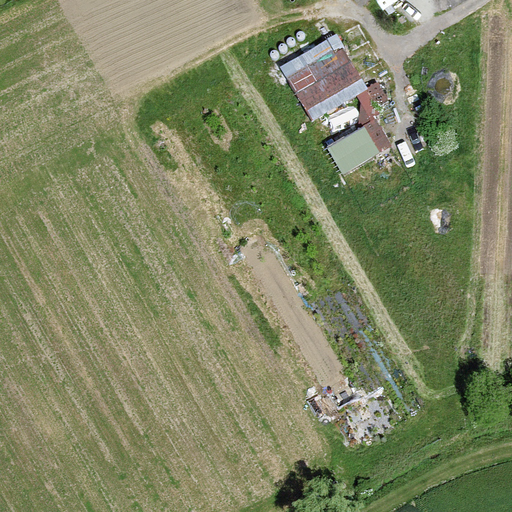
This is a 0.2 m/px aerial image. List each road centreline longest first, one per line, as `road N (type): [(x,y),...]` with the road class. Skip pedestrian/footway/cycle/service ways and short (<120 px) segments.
road 1 (track): [(329,0),(413,142)]
road 2 (track): [(378,511),(434,480),(511,454)]
